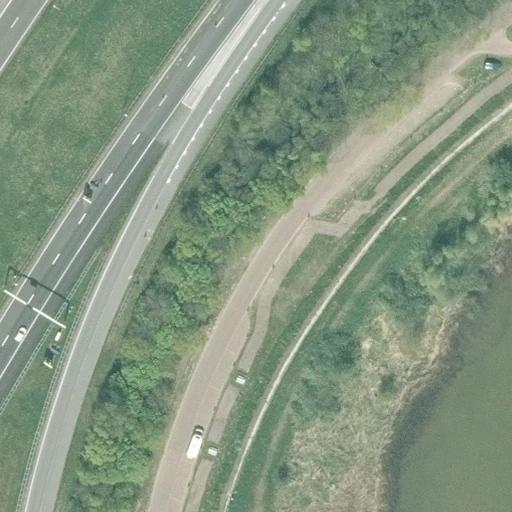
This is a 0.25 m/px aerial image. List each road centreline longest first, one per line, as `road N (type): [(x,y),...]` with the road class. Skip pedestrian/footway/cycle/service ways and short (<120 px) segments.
road 1 (unclassified): [(158,511),(206,367),(281,236),(391,109),(511,15)]
road 2 (motorway): [(34,511),(99,303),(199,114),(276,0)]
road 3 (motorway): [(0,354),(237,0)]
